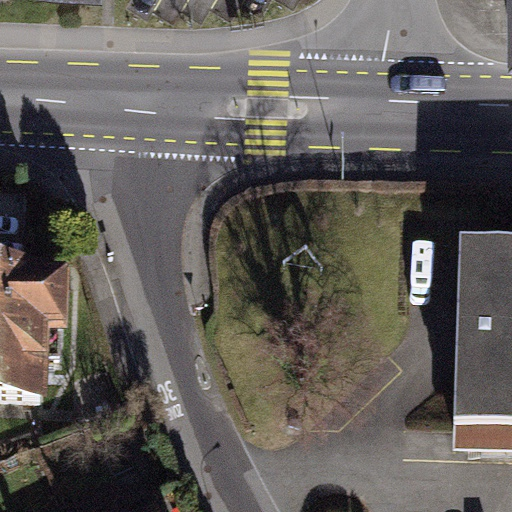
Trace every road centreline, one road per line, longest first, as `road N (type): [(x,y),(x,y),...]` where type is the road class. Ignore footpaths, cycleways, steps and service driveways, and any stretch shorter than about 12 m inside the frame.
road 1 (residential): [(244,511),(179,376),(147,270),(138,225),(142,107)]
road 2 (secondary): [(402,112),(142,107)]
road 3 (secondary): [(142,107),(0,101)]
